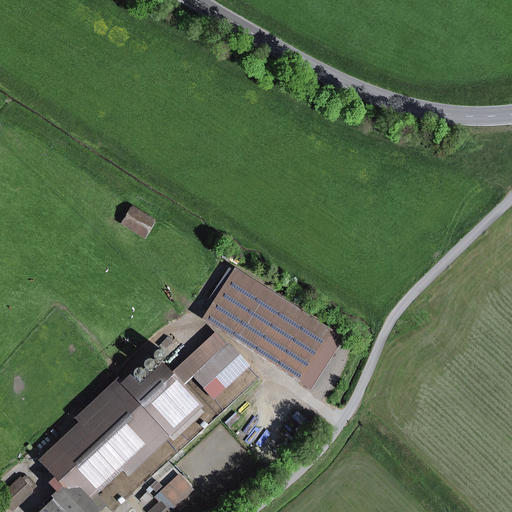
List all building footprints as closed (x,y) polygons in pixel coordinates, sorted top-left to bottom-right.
[(144,239),(155,220),(131,205),(119,224),(144,239)] [(331,331),(232,268),(199,319),(297,382),(331,331)] [(95,511),(97,511),(100,511),(108,505),(97,493),(120,471),(126,477),(169,438),(172,441),(203,413),(199,409),(201,407),(182,386),(190,378),(211,401),(249,366),(227,343),(226,344),(214,331),(169,374),(158,363),(136,384),(131,379),(132,379),(134,380),(137,379),(139,378),(140,376),(140,374),(140,371),(138,370),(136,368),(134,368),(133,368),(132,368),(130,370),(129,372),(128,374),(129,376),(127,374),(117,383),(114,380),(73,418),(76,422),(35,461),(49,477),(44,482),(52,491),(47,496),(49,498),(34,511),(95,511)] [(163,352),(173,343),(168,338),(159,346),(163,352)] [(156,361),(157,360),(159,358),(159,355),(159,353),(157,351),(155,350),(153,349),(151,350),(149,351),(148,353),(147,355),(148,358),(149,360),(151,361),(153,361),(156,361)] [(146,370),(148,369),(149,367),(149,365),(149,362),(148,360),(146,359),(143,359),(141,359),(139,360),(138,362),(137,365),(138,367),(139,369),(141,370),(143,371),(146,370)] [(240,419),(235,413),(224,423),(229,428),(240,419)] [(265,425),(259,419),(247,431),(253,437),(265,425)] [(153,497),(158,502),(146,511),(170,511),(193,491),(178,474),(163,488),(156,481),(146,490),(146,491),(138,498),(144,504),(151,497),(149,494),(153,491),(156,494),(153,497)] [(21,479),(19,477),(0,494),(0,500),(11,511),(33,491),(31,489),(34,487),(34,483),(28,477),(23,476),(21,479)]
